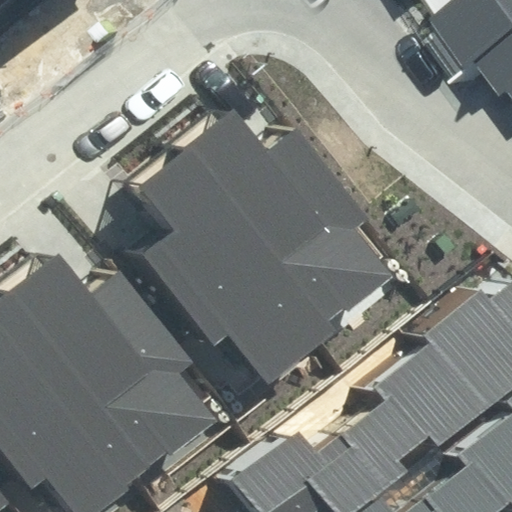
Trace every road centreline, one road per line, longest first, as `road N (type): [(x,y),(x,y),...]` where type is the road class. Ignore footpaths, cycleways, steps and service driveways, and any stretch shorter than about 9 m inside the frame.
road 1 (residential): [(203,0),(0,164)]
road 2 (residential): [(354,0),(511,185)]
